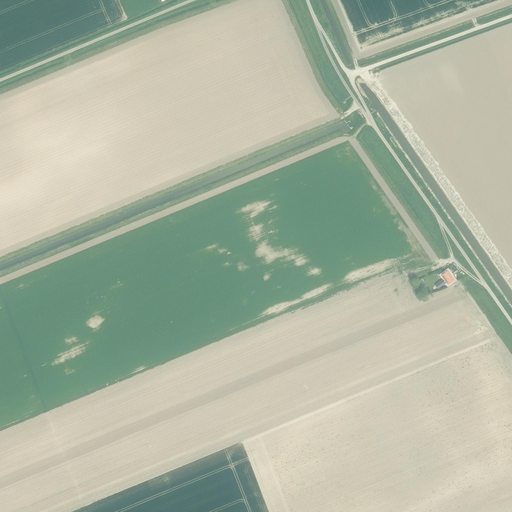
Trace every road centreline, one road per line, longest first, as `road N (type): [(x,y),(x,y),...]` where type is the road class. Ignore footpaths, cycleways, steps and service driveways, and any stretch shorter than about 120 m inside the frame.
road 1 (unclassified): [(511,323),(373,123)]
road 2 (unclassified): [(0,81),(193,0)]
road 3 (unclassified): [(349,76),(511,15)]
road 4 (unclassified): [(373,123),(344,84),(314,17)]
